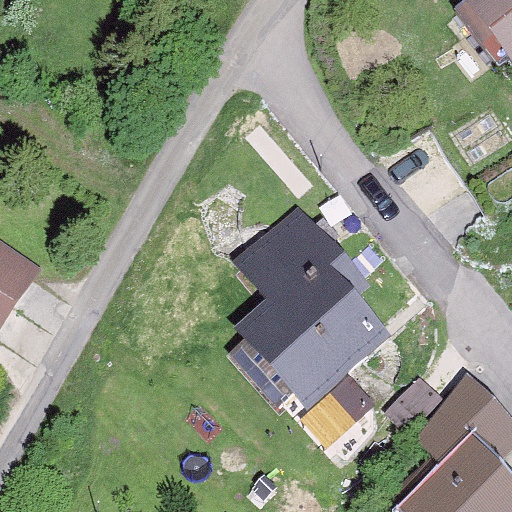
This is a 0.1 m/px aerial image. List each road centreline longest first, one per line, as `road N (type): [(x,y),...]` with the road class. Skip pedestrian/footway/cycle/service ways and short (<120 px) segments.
road 1 (unclassified): [(251,31),(0,466)]
road 2 (residential): [(490,350),(251,31)]
